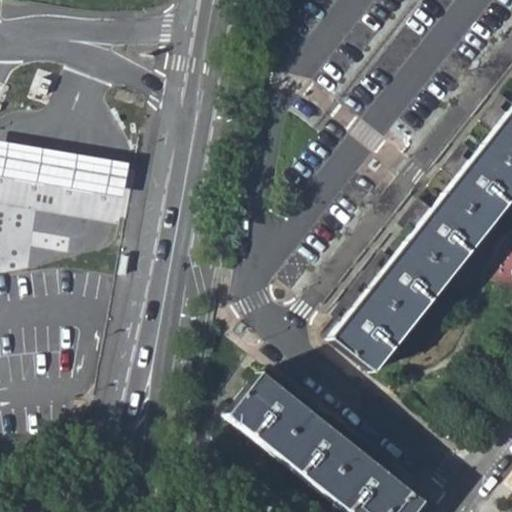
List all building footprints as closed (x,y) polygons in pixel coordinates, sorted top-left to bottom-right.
[(511,189),(511,103),(504,114),(491,104),(477,121),(490,131),(465,163),(452,152),(439,169),(452,180),(427,211),(414,201),(400,218),(414,229),(389,260),(338,324),(327,339),(368,372),(511,189)] [(126,175),(0,151),(0,181),(120,204),(126,175)] [(389,260),(378,252),(328,316),(338,324),(389,260)] [(129,255),(122,254),(119,273),(127,274),(129,255)] [(190,377),(192,360),(184,359),(182,376),(190,377)] [(221,415),(342,511),(408,511),(417,501),(384,474),(319,424),(285,397),(273,387),(254,372),(221,415)] [(281,378),(273,387),(285,397),(293,387),(281,378)] [(327,414),(319,424),(384,474),(391,465),(327,414)]
